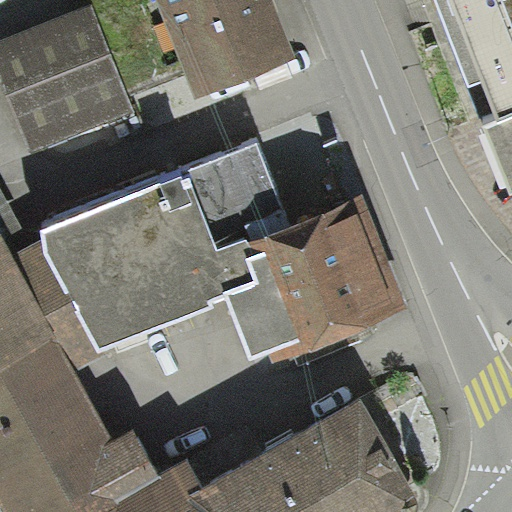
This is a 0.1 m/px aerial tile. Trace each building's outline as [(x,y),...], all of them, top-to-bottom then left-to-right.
[(253,0),(144,0),(184,101),(278,64),(253,0)] [(511,0),(443,0),(491,117),(511,108),(511,0)] [(77,13),(0,43),(0,102),(21,156),(119,118),(77,13)] [(221,144),(42,217),(89,332),(221,279),(250,351),(391,294),(344,180),(250,218),(221,144)] [(0,221),(0,511),(415,511),(346,391),(201,474),(181,440),(155,455),(134,418),(96,440),(0,275),(0,224),(1,224),(0,221)]
